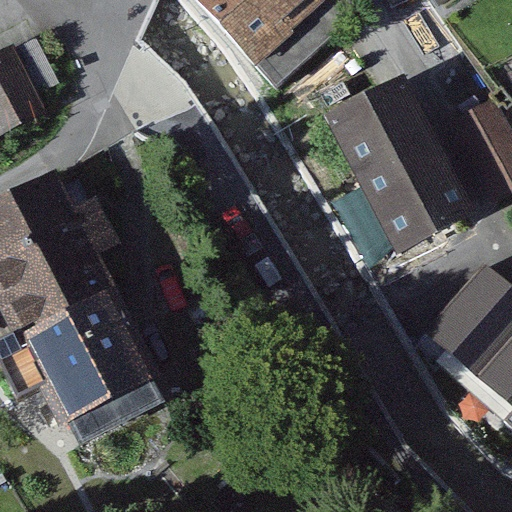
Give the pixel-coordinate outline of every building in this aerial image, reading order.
[(343,0),(205,0),(264,68),(343,0)] [(458,0),(436,0),(442,10),(458,0)] [(20,61),(0,70),(0,148),(51,123),(20,61)] [(476,203),(406,91),(337,134),(407,246),(476,203)] [(114,403),(13,210),(0,216),(0,340),(50,437),(114,403)] [(511,296),(483,272),(427,338),(498,397),(507,387),(511,391),(511,296)]
